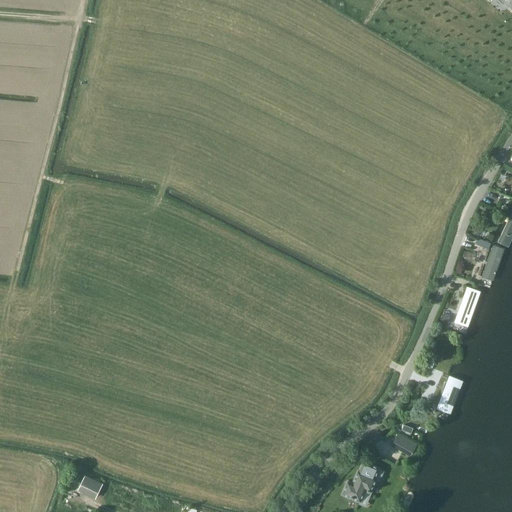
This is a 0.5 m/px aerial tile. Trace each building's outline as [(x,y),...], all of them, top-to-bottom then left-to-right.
[(511,0),(500,0),(511,9),(511,0)] [(511,221),(500,245),(511,250),(511,221)] [(486,242),(478,239),(476,245),(484,248),(486,242)] [(498,248),(486,280),(498,284),(510,253),(498,248)] [(485,302),(469,296),(459,321),(476,327),(485,302)] [(450,316),(443,313),(440,321),(448,323),(450,316)] [(454,415),(466,382),(452,377),(440,410),(454,415)] [(413,429),(404,425),(402,430),(411,434),(413,429)] [(379,468),(363,461),(359,472),(357,471),(352,483),(347,481),(342,495),(360,503),(365,490),(371,493),(376,480),(379,481),(383,472),(379,470),(379,468)] [(102,484),(85,476),(78,491),(95,499),(102,484)]
